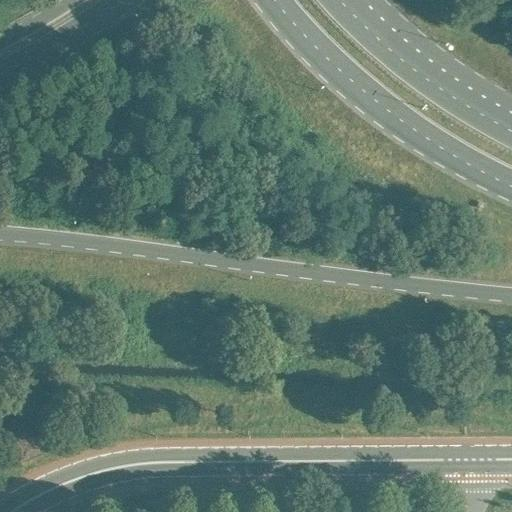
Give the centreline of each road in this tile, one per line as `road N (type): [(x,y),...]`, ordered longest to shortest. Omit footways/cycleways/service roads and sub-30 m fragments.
road 1 (secondary): [(0,234),(511,294)]
road 2 (residential): [(10,511),(70,479),(134,464),(467,459)]
road 3 (secondary): [(272,0),(356,89),(511,187)]
road 4 (secondary): [(511,121),(411,56),(350,0)]
road 5 (secondary): [(0,72),(118,0)]
